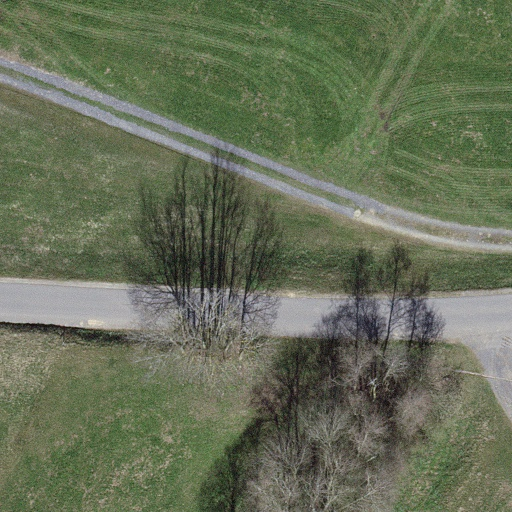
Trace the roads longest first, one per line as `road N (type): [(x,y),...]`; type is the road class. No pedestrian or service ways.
road 1 (track): [(0,77),(483,237),(511,238)]
road 2 (unclassified): [(0,298),(511,314)]
